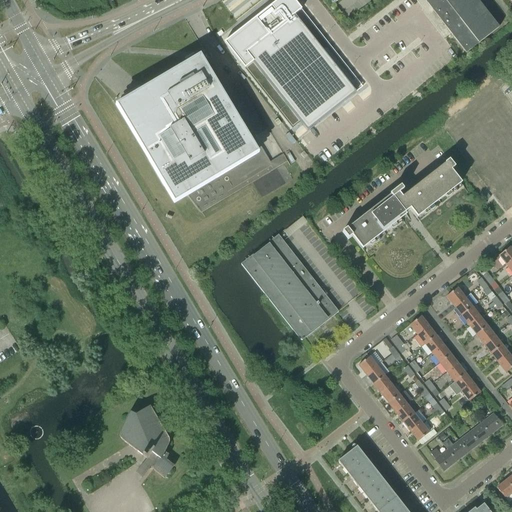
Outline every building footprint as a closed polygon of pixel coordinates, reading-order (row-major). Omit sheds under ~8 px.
[(271,14),(226,49),(292,133),(300,127),(307,135),(364,91),(292,0),(288,0),(282,5),(279,1),(268,10),(271,14)] [(476,0),(423,0),(466,54),(499,28),(476,0)] [(259,154),(199,54),(115,106),(158,179),(174,205),(200,189),(259,154)] [(511,117),(482,79),(460,95),(463,98),(453,106),(456,110),(451,113),(486,159),(478,166),(504,200),(511,194),(511,117)] [(404,201),(401,198),(399,195),(403,191),(400,187),(389,196),(392,199),(349,232),(347,229),(342,233),(348,240),(352,237),(362,250),(406,215),(405,214),(410,210),(419,222),(463,187),(451,171),(455,168),(449,161),(444,165),(447,168),(404,201)] [(287,244),(309,227),(301,218),(280,235),(287,244)] [(241,265),(265,296),(301,342),(339,313),(278,235),(241,265)] [(506,266),(511,261),(511,250),(509,248),(498,256),(506,266)] [(483,277),(487,281),(491,278),(487,274),(488,273),(485,271),(481,274),(483,277)] [(454,307),(465,298),(457,289),(446,297),(454,307)] [(472,308),(465,298),(454,307),(461,317),(472,308)] [(461,317),(468,326),(479,317),(472,308),(461,317)] [(509,316),(506,312),(500,317),(503,320),(509,316)] [(417,336),(428,327),(420,317),(409,326),(417,336)] [(487,327),(479,317),(468,326),(476,335),(487,327)] [(417,336),(424,345),(435,336),(428,327),(417,336)] [(476,335),(483,345),(494,336),(487,327),(476,335)] [(443,346),(435,336),(424,345),(432,354),(443,346)] [(502,346),(494,336),(483,345),(490,354),(502,346)] [(391,341),(398,350),(402,347),(395,337),(391,341)] [(432,354),(439,364),(450,355),(443,346),(432,354)] [(490,354),(498,364),(509,355),(502,346),(490,354)] [(458,365),(450,355),(439,364),(447,373),(458,365)] [(511,368),(511,359),(509,355),(498,364),(506,374),(511,368)] [(366,376),(377,367),(369,357),(358,366),(366,376)] [(447,373),(454,383),(465,374),(458,365),(447,373)] [(384,377),(377,367),(366,376),(373,385),(384,377)] [(472,384),(465,374),(454,383),(461,392),(472,384)] [(373,385),(380,395),(392,386),(384,377),(373,385)] [(472,384),(461,392),(469,402),(480,394),(472,384)] [(399,396),(392,386),(380,395),(388,404),(399,396)] [(388,404),(395,414),(406,405),(399,396),(388,404)] [(414,414),(406,405),(395,414),(403,423),(414,414)] [(121,440),(128,445),(128,446),(147,460),(151,453),(157,458),(154,465),(153,467),(153,469),(153,470),(154,471),(158,474),(164,479),(174,466),(166,460),(168,455),(165,453),(169,444),(169,442),(169,440),(169,439),(150,407),(135,416),(129,412),(120,431),(119,434),(119,436),(121,439),(121,440)] [(403,423),(410,433),(421,424),(414,414),(403,423)] [(482,424),(491,435),(502,426),(493,414),(482,424)] [(429,434),(421,424),(410,433),(418,442),(429,434)] [(491,435),(482,424),(470,433),(479,444),(491,435)] [(458,442),(467,453),(479,444),(470,433),(458,442)] [(456,462),(467,453),(458,442),(447,451),(456,462)] [(407,511),(357,447),(349,454),(338,462),(376,511),(407,511)] [(456,462),(447,451),(435,460),(444,472),(456,462)] [(511,488),(506,481),(496,489),(505,500),(511,493),(511,488)]
